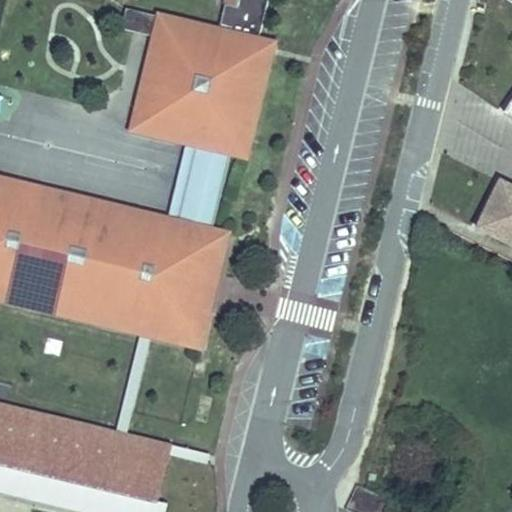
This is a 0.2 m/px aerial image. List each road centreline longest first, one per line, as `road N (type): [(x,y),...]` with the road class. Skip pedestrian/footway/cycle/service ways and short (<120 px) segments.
road 1 (residential): [(315,486),(343,447),(452,0)]
road 2 (residential): [(263,463),(260,408),(364,0)]
